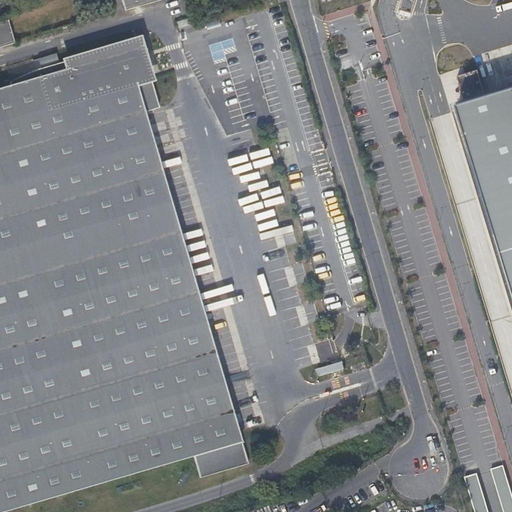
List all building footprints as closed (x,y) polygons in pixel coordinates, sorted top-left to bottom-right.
[(122,0),(126,9),(156,0),(122,0)] [(414,0),(400,0),(398,9),(411,13),(414,0)] [(0,21),(0,45),(15,41),(9,19),(0,21)] [(242,440),(240,432),(145,110),(160,106),(139,38),(63,61),(31,70),(20,75),(14,79),(8,84),(0,86),(0,511),(194,454),(201,476),(249,462),(242,440)] [(511,90),(455,108),(511,298),(511,90)] [(511,393),(511,311),(460,141),(438,148),(511,393)] [(240,432),(242,440),(251,438),(248,429),(240,432)] [(491,469),(501,511),(511,511),(511,490),(510,491),(503,466),(491,469)] [(473,511),(487,511),(476,474),(464,477),(473,511)]
